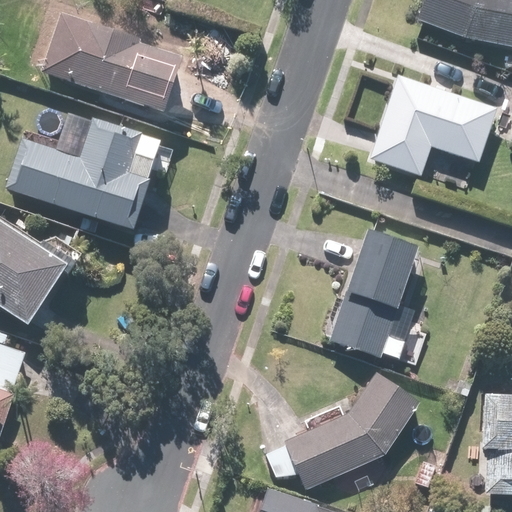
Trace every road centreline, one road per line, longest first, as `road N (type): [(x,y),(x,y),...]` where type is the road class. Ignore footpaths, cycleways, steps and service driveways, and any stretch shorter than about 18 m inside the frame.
road 1 (residential): [(323,0),(157,490),(131,511)]
road 2 (unknown): [(273,146),(511,224)]
